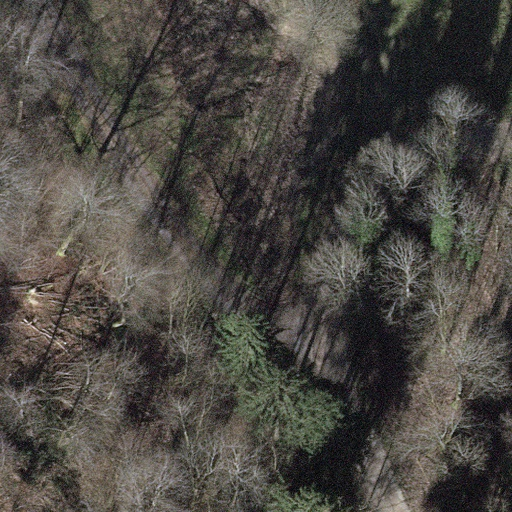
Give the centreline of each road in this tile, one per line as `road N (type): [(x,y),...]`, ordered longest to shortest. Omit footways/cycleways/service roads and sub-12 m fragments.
road 1 (track): [(511,131),(455,135),(362,213),(313,353),(385,511)]
road 2 (track): [(313,353),(123,168),(25,0)]
